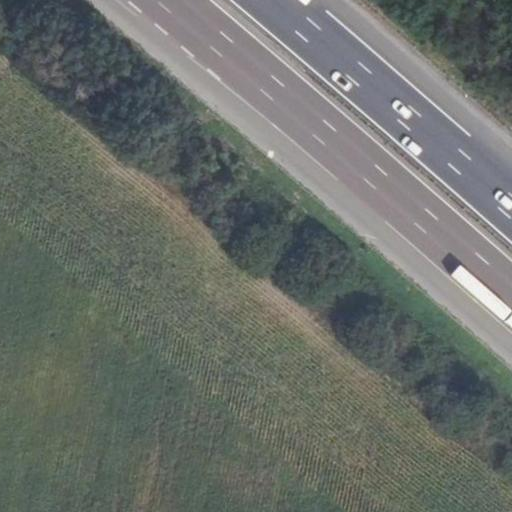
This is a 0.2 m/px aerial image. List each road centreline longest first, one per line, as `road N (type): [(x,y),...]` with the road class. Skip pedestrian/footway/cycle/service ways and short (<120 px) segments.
road 1 (motorway): [(169,0),(511,303)]
road 2 (motorway): [(511,221),(265,0)]
